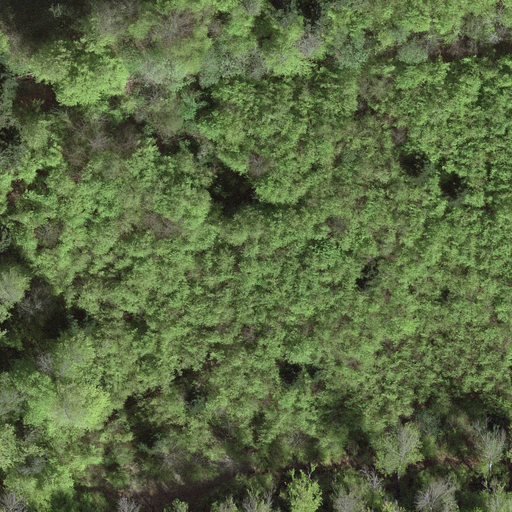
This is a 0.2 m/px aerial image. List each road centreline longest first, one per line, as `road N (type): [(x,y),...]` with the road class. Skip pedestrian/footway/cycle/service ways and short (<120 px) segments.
road 1 (track): [(0,98),(511,47)]
road 2 (track): [(0,479),(123,488),(511,459)]
